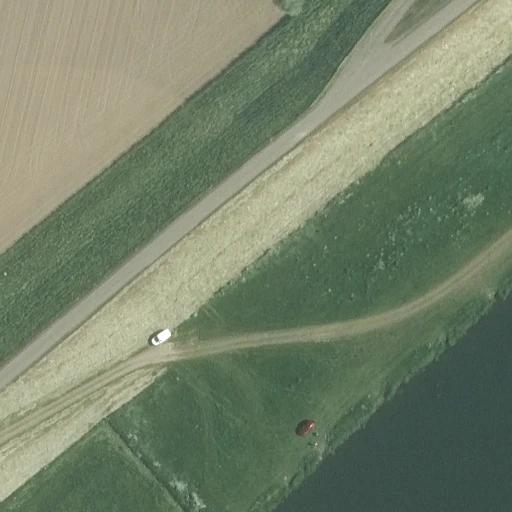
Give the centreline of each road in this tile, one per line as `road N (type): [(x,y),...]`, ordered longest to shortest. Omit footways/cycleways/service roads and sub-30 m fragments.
road 1 (unclassified): [(0,381),(466,0)]
road 2 (track): [(0,437),(158,348)]
